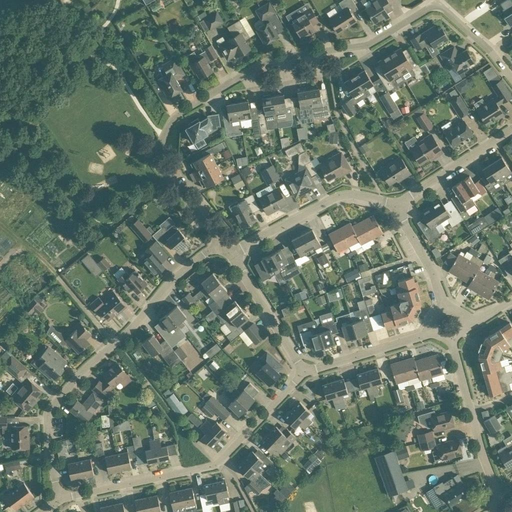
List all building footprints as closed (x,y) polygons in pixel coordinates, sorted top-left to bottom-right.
[(329,19),(338,33),(356,21),(351,13),(358,8),(352,0),(342,0),(339,2),(343,10),(329,19)] [(378,0),(379,0),(366,9),(374,22),(387,14),(386,12),(392,9),(387,0),(378,0)] [(511,0),(504,0),(500,3),(500,4),(502,2),(505,7),(502,9),(506,16),(509,20),(507,21),(510,26),(511,24),(511,0)] [(256,29),(265,44),(266,43),(267,45),(274,41),(273,39),(278,36),(272,25),(280,21),(269,3),(256,10),(262,20),(262,19),(265,24),(264,24),(262,20),(259,20),(255,22),(254,25),(256,29)] [(296,16),(299,19),(293,23),(302,38),(315,30),(312,25),(319,21),(311,8),(296,16)] [(217,10),(203,18),(204,19),(209,29),(210,30),(224,22),(217,10)] [(250,49),(245,40),(250,37),(245,28),(240,20),(227,27),(233,37),(227,41),(219,45),(222,50),(227,59),(235,55),(236,57),(250,49)] [(420,34),(411,40),(417,50),(425,45),(432,55),(439,51),(436,46),(448,39),(441,27),(437,29),(435,25),(420,34)] [(172,51),(167,42),(160,45),(166,55),(172,51)] [(190,64),(189,65),(194,73),(196,72),(200,78),(213,71),(207,60),(210,59),(210,60),(218,55),(212,44),(204,49),(205,50),(196,55),(194,51),(186,56),(190,64)] [(466,66),(473,62),(466,50),(459,54),(454,46),(440,54),(449,70),(454,66),(459,74),(468,69),(466,66)] [(400,48),(390,55),(401,74),(405,81),(414,75),(417,80),(425,75),(420,67),(415,58),(409,62),(400,48)] [(379,76),(388,91),(398,85),(405,81),(401,74),(390,55),(378,62),(385,73),(379,76)] [(156,81),(152,84),(157,93),(162,90),(163,89),(168,97),(182,89),(176,79),(184,74),(175,58),(162,65),(163,67),(159,69),(163,76),(156,81)] [(425,63),(420,67),(425,75),(430,72),(425,63)] [(486,79),(495,76),(492,67),(483,70),(486,79)] [(365,70),(355,76),(367,96),(371,94),(367,88),(374,84),(365,70)] [(497,75),(488,80),(490,83),(499,79),(497,75)] [(353,97),(342,104),(350,116),(358,110),(354,105),(367,96),(355,76),(344,82),(353,97)] [(459,92),(471,85),(466,77),(454,84),(459,92)] [(499,96),(494,99),(493,98),(476,109),(486,124),(503,113),(498,105),(503,101),(503,102),(511,97),(501,80),(492,86),(499,96)] [(319,88),(308,90),(314,118),(331,115),(327,98),(321,99),(319,88)] [(458,94),(454,89),(449,92),(453,97),(458,94)] [(308,90),(297,92),(300,105),(295,106),(297,117),(302,123),(313,121),(312,114),(308,90)] [(388,91),(379,96),(389,113),(398,108),(388,91)] [(284,94),(273,96),(277,120),(277,122),(293,120),(291,107),(286,108),(284,94)] [(264,112),(257,114),(261,133),(268,132),(267,122),(277,120),(273,96),(262,98),(264,112)] [(451,101),(461,117),(469,111),(459,96),(451,101)] [(248,101),(237,102),(242,128),(253,126),(255,137),(261,136),(258,119),(252,120),(248,101)] [(229,118),(223,119),(226,133),(242,130),(237,102),(226,104),(229,118)] [(433,126),(424,112),(416,118),(425,131),(433,126)] [(192,125),(186,129),(190,136),(188,137),(191,141),(192,140),(194,143),(194,142),(198,149),(206,144),(202,138),(208,135),(204,128),(211,125),(214,131),(221,127),(219,113),(209,115),(206,117),(207,118),(200,121),(198,118),(191,122),(192,125)] [(389,119),(383,121),(386,127),(392,125),(389,119)] [(447,137),(453,146),(472,133),(464,120),(455,126),(450,120),(441,126),(447,137)] [(305,128),(298,130),(299,139),(307,138),(305,128)] [(426,141),(411,150),(420,164),(434,154),(436,157),(443,152),(437,144),(431,134),(424,139),(426,141)] [(366,142),(363,135),(355,139),(358,145),(366,142)] [(288,137),(280,138),(282,148),(289,144),(288,137)] [(202,152),(204,156),(212,154),(224,148),(221,142),(202,152)] [(359,147),(362,153),(369,149),(365,143),(359,147)] [(293,145),(285,150),(289,157),(297,153),(293,145)] [(296,177),(288,181),(291,187),(290,188),(295,197),(316,187),(311,177),(318,173),(311,161),(305,151),(299,154),(298,163),(303,165),(305,168),(294,174),(296,177)] [(319,164),(328,180),(343,172),(344,173),(351,170),(341,152),(319,164)] [(204,156),(208,164),(212,172),(217,181),(219,184),(227,180),(225,175),(223,176),(212,154),(204,156)] [(194,171),(208,164),(204,156),(190,163),(194,171)] [(246,156),(236,158),(238,166),(247,164),(246,156)] [(380,169),(389,184),(401,176),(403,178),(410,173),(400,157),(380,169)] [(502,157),(492,163),(505,183),(509,181),(506,176),(511,172),(502,157)] [(505,183),(492,163),(482,170),(486,176),(481,179),(488,190),(493,187),(492,185),(498,181),(501,186),(505,183)] [(194,182),(199,180),(212,172),(208,164),(189,174),(194,182)] [(241,168),(244,174),(252,170),(248,164),(247,165),(241,168)] [(260,170),(268,183),(280,177),(273,164),(260,170)] [(212,172),(199,180),(203,188),(217,181),(212,172)] [(231,177),(237,188),(245,183),(240,173),(231,177)] [(469,175),(460,181),(470,196),(479,191),(481,195),(487,191),(480,179),(474,183),(469,175)] [(456,194),(451,198),(461,212),(465,208),(466,210),(475,204),(460,181),(452,187),(456,194)] [(262,205),(267,214),(280,207),(287,204),(278,187),(259,198),(262,205)] [(238,202),(229,206),(233,214),(234,213),(242,228),(257,220),(253,212),(260,209),(252,194),(241,200),(242,201),(238,203),(238,202)] [(433,205),(431,207),(441,222),(447,218),(452,226),(463,219),(456,209),(450,214),(441,200),(438,202),(438,201),(433,204),(433,205)] [(445,229),(431,207),(428,208),(428,207),(423,211),(421,213),(430,227),(423,231),(430,241),(440,234),(440,233),(445,229)] [(490,213),(484,217),(488,224),(494,220),(490,213)] [(373,215),(362,221),(372,239),(383,233),(373,215)] [(129,223),(137,231),(144,239),(150,233),(136,216),(129,223)] [(483,217),(468,226),(473,234),(488,224),(483,217)] [(350,222),(350,223),(360,241),(364,250),(371,246),(375,244),(372,239),(362,221),(352,226),(350,222)] [(350,223),(339,228),(349,246),(359,241),(360,241),(350,223)] [(169,240),(180,252),(190,243),(179,229),(178,230),(174,224),(165,231),(161,227),(155,233),(149,226),(147,229),(162,246),(169,240)] [(339,228),(329,234),(338,252),(349,246),(339,228)] [(312,229),(302,234),(311,252),(316,250),(315,249),(321,246),(312,229)] [(311,252),(302,234),(292,240),(300,257),(307,253),(307,254),(311,252)] [(475,235),(470,239),(474,244),(479,240),(475,235)] [(144,251),(149,256),(143,261),(155,275),(165,267),(161,262),(165,258),(158,250),(161,247),(156,241),(144,251)] [(485,246),(481,244),(477,251),(479,252),(481,253),(485,246)] [(437,247),(431,250),(436,258),(441,255),(437,247)] [(274,249),(270,251),(281,273),(297,265),(292,254),(286,257),(281,248),(275,251),(274,249)] [(509,253),(498,260),(506,272),(511,268),(511,248),(508,251),(509,253)] [(318,257),(322,265),(335,258),(331,250),(318,257)] [(267,256),(261,259),(268,272),(273,269),(279,280),(283,277),(281,273),(270,251),(266,254),(267,256)] [(448,271),(459,277),(469,259),(472,254),(469,252),(467,251),(464,256),(459,253),(448,271)] [(88,253),(81,260),(87,267),(95,261),(88,253)] [(96,259),(100,263),(103,266),(110,261),(103,253),(96,259)] [(459,277),(469,283),(478,269),(483,261),(476,257),(472,254),(469,259),(459,277)] [(368,269),(366,262),(358,265),(360,272),(368,269)] [(467,287),(478,293),(488,275),(491,270),(487,268),(484,273),(478,269),(469,283),(467,287)] [(126,271),(117,279),(128,292),(133,288),(137,292),(147,283),(135,270),(130,275),(126,271)] [(265,272),(260,275),(262,281),(268,278),(265,272)] [(350,272),(344,275),(347,281),(353,279),(350,272)] [(201,290),(204,294),(222,280),(219,276),(217,278),(213,273),(201,282),(205,287),(201,290)] [(375,275),(376,281),(383,282),(384,273),(383,273),(375,275)] [(370,275),(363,278),(358,279),(363,295),(376,291),(375,285),(370,286),(371,288),(365,290),(363,282),(371,279),(370,275)] [(488,275),(478,293),(489,299),(499,282),(488,275)] [(396,287),(398,294),(419,288),(417,281),(415,282),(413,276),(398,281),(400,286),(396,287)] [(225,284),(222,280),(204,294),(208,298),(205,300),(213,310),(224,300),(220,295),(227,290),(223,285),(225,284)] [(325,288),(322,282),(316,285),(319,291),(325,288)] [(399,303),(392,305),(399,326),(406,324),(405,321),(412,319),(421,303),(419,296),(421,295),(419,288),(398,294),(400,301),(399,303)] [(98,298),(90,304),(98,313),(100,311),(108,320),(115,314),(115,315),(126,306),(113,290),(105,297),(107,299),(103,303),(98,298)] [(189,292),(182,298),(189,307),(204,294),(201,290),(192,297),(189,292)] [(304,290),(294,294),(297,301),(307,297),(304,290)] [(333,291),(326,293),(329,301),(335,299),(333,291)] [(324,295),(317,297),(319,305),(326,303),(324,295)] [(229,296),(224,300),(213,310),(217,315),(218,315),(224,323),(225,322),(244,307),(241,303),(239,305),(235,300),(233,301),(229,296)] [(34,299),(26,309),(31,314),(34,310),(35,311),(40,306),(39,305),(40,304),(34,299)] [(349,313),(357,338),(362,337),(361,335),(367,333),(364,323),(371,321),(369,317),(364,299),(357,301),(359,309),(349,312),(349,313)] [(294,304),(281,309),(284,316),(297,311),(296,307),(294,304)] [(170,307),(167,310),(181,328),(185,324),(182,320),(186,317),(177,305),(172,309),(170,307)] [(399,326),(392,305),(385,307),(386,311),(381,313),(386,327),(392,325),(392,328),(399,326)] [(232,341),(244,330),(240,325),(249,317),(245,312),(247,311),(244,307),(225,322),(232,331),(227,335),(232,341)] [(164,326),(158,331),(165,340),(170,346),(177,341),(186,334),(181,328),(167,310),(163,313),(164,315),(159,319),(164,326)] [(334,322),(337,332),(343,330),(346,339),(352,338),(353,340),(357,338),(349,313),(336,317),(337,321),(334,322)] [(375,315),(369,317),(371,321),(373,329),(378,327),(375,315)] [(322,326),(318,327),(322,341),(325,348),(329,347),(328,345),(335,343),(332,334),(337,332),(334,322),(333,319),(322,323),(322,326)] [(63,346),(66,342),(71,347),(72,346),(79,352),(89,342),(86,339),(91,334),(79,321),(74,327),(76,329),(69,336),(66,333),(62,332),(58,331),(53,336),(56,339),(63,346)] [(244,330),(256,343),(266,335),(255,322),(244,330)] [(499,329),(509,345),(511,347),(511,346),(511,325),(510,322),(499,329)] [(480,373),(483,372),(493,370),(505,366),(504,366),(502,366),(499,358),(502,350),(509,345),(499,329),(498,326),(490,332),(491,334),(485,338),(478,355),(480,363),(478,364),(480,373)] [(322,341),(318,327),(300,333),(303,345),(304,345),(311,343),(313,349),(319,348),(320,350),(325,348),(322,341)] [(153,334),(142,342),(153,356),(159,351),(164,357),(173,349),(170,346),(165,340),(160,344),(153,334)] [(221,349),(216,343),(212,347),(216,352),(221,349)] [(311,343),(304,345),(307,351),(313,349),(311,343)] [(56,362),(61,357),(48,346),(40,356),(38,355),(31,362),(38,368),(39,368),(50,377),(52,376),(55,378),(64,369),(56,362)] [(179,347),(169,354),(176,362),(185,354),(179,347)] [(256,373),(270,386),(275,381),(274,379),(279,374),(277,371),(282,366),(267,352),(260,359),(259,360),(264,364),(256,373)] [(438,354),(426,357),(432,377),(434,382),(445,379),(438,354)] [(4,365),(18,377),(26,367),(12,355),(4,365)] [(404,360),(402,361),(407,380),(419,376),(415,361),(414,357),(404,360)] [(426,357),(415,361),(419,376),(420,380),(432,377),(426,357)] [(209,365),(215,371),(220,366),(214,360),(209,365)] [(407,380),(402,361),(390,364),(396,383),(407,380)] [(109,390),(127,375),(117,362),(103,374),(107,378),(101,383),(99,381),(93,388),(106,400),(113,393),(109,390)] [(197,372),(204,379),(211,373),(205,366),(197,372)] [(483,372),(486,383),(511,376),(510,371),(506,372),(505,366),(493,370),(483,372)] [(378,368),(367,371),(375,396),(379,394),(378,391),(379,391),(377,383),(382,382),(378,368)] [(375,396),(367,371),(357,374),(361,388),(366,386),(371,401),(375,400),(374,396),(375,396)] [(511,377),(511,376),(486,383),(490,395),(511,389),(509,383),(511,382),(511,377)] [(36,396),(41,390),(34,384),(27,378),(12,397),(27,410),(38,398),(36,396)] [(343,378),(333,381),(341,408),(346,406),(342,394),(348,392),(343,378)] [(341,408),(333,381),(322,385),(326,399),(332,397),(336,410),(341,408)] [(236,389),(233,393),(249,409),(252,405),(250,403),(255,399),(253,397),(259,391),(250,382),(240,393),(236,389)] [(400,388),(393,390),(397,402),(403,400),(400,388)] [(228,389),(225,393),(232,400),(228,405),(239,415),(244,410),(245,412),(249,409),(233,393),(228,389)] [(447,391),(437,394),(439,401),(449,398),(447,391)] [(70,409),(85,422),(92,413),(102,400),(93,392),(82,405),(77,400),(70,409)] [(166,399),(176,412),(179,416),(187,411),(173,393),(166,399)] [(206,401),(225,419),(231,412),(213,394),(206,401)] [(142,402),(148,406),(152,400),(146,395),(142,402)] [(425,407),(422,400),(416,402),(418,409),(425,407)] [(300,401),(292,409),(308,425),(312,421),(306,415),(310,411),(307,408),(300,401)] [(201,408),(211,417),(215,412),(206,403),(201,408)] [(156,405),(149,409),(152,415),(159,411),(156,405)] [(308,425),(292,409),(284,417),(295,427),(299,423),(304,429),(308,425)] [(434,411),(418,416),(420,423),(428,428),(433,427),(434,431),(454,425),(450,410),(435,415),(434,411)] [(191,413),(187,417),(197,426),(201,422),(191,413)] [(484,421),(491,432),(500,426),(494,415),(484,421)] [(114,426),(112,428),(113,433),(120,430),(131,429),(127,419),(114,426)] [(207,420),(203,424),(219,439),(227,431),(217,421),(213,425),(207,420)] [(219,439),(203,424),(200,428),(205,433),(201,437),(212,447),(219,439)] [(27,425),(11,426),(12,448),(29,448),(29,431),(27,431),(27,425)] [(276,426),(268,434),(285,450),(296,437),(290,431),(286,436),(276,426)] [(418,435),(420,442),(433,438),(431,431),(418,435)] [(285,450),(268,434),(261,442),(268,449),(271,452),(275,448),(281,453),(285,450)] [(433,438),(420,442),(422,449),(435,446),(433,438)] [(160,439),(154,440),(159,462),(170,459),(167,445),(161,446),(160,439)] [(439,449),(433,450),(436,461),(461,454),(457,439),(438,444),(439,449)] [(159,462),(154,440),(149,441),(151,449),(145,450),(148,464),(159,462)] [(511,441),(497,450),(508,469),(511,466),(511,441)] [(98,458),(105,456),(102,442),(95,443),(98,458)] [(257,446),(245,459),(261,474),(273,462),(257,446)] [(317,449),(314,453),(320,460),(324,455),(317,449)] [(408,489),(394,450),(374,457),(388,496),(408,489)] [(128,451),(116,454),(120,470),(131,468),(128,451)] [(284,456),(289,461),(292,458),(287,453),(284,456)] [(116,454),(105,456),(106,463),(108,473),(120,470),(116,454)] [(321,461),(314,454),(302,466),(309,473),(321,461)] [(90,458),(79,461),(82,477),(94,475),(90,458)] [(248,477),(251,480),(261,488),(265,485),(269,482),(261,474),(245,459),(237,467),(248,477)] [(4,464),(8,472),(16,469),(13,461),(4,464)] [(82,477),(79,461),(68,463),(71,480),(82,477)] [(434,487),(427,491),(436,507),(448,500),(450,504),(466,495),(465,494),(463,490),(466,488),(458,475),(443,483),(442,481),(433,487),(434,487)] [(225,480),(214,482),(219,504),(230,502),(225,480)] [(262,489),(251,480),(247,485),(252,489),(257,494),(262,489)] [(24,482),(15,489),(25,503),(34,496),(24,482)] [(219,504),(214,482),(204,485),(206,494),(207,499),(212,498),(214,505),(219,504)] [(281,489),(279,491),(286,497),(294,488),(288,482),(281,489)] [(192,487),(181,490),(185,511),(195,511),(195,509),(197,509),(192,487)] [(25,503),(15,489),(5,496),(15,510),(25,503)] [(173,511),(185,511),(181,490),(169,492),(173,508),(184,506),(173,508),(173,511)] [(157,495),(146,497),(149,511),(156,511),(161,511),(157,495)] [(149,511),(146,497),(134,500),(137,511),(149,511)] [(230,502),(231,511),(239,511),(237,500),(230,502)] [(124,511),(123,502),(111,505),(112,511),(124,511)]
